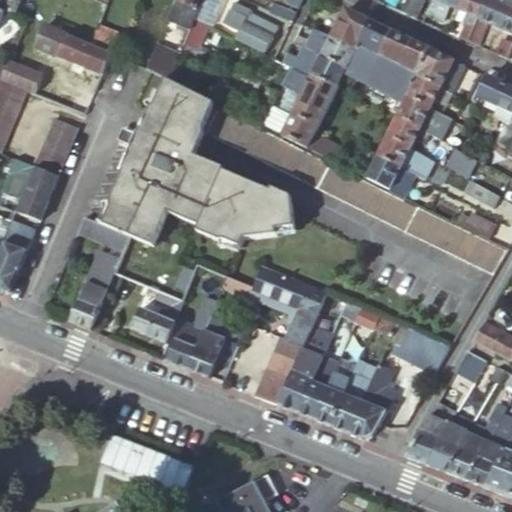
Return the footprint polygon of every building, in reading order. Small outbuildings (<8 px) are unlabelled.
[(8,0),(4,11),(16,16),(21,0),(8,0)] [(178,0),(170,21),(190,30),(195,19),(198,11),(195,10),(199,0),(178,0)] [(202,0),(198,11),(195,19),(209,27),(212,19),(206,16),(212,0),(202,0)] [(300,0),(283,0),(283,3),(296,9),(300,0)] [(421,0),(404,0),(399,13),(413,19),(421,0)] [(429,0),(429,1),(440,5),(455,11),(459,0),(429,0)] [(459,0),(455,11),(456,12),(464,16),(475,20),(483,0),(459,0)] [(504,6),(501,5),(488,0),(483,0),(475,20),(485,24),(495,28),(504,6)] [(511,0),(503,0),(501,5),(504,6),(511,9),(511,0)] [(440,5),(429,1),(427,9),(436,13),(440,5)] [(236,5),(221,33),(262,54),(275,30),(246,14),(248,12),(236,5)] [(271,13),(291,22),(294,14),(275,5),(271,13)] [(511,9),(504,6),(495,28),(511,35),(511,9)] [(427,9),(421,23),(430,27),(436,13),(427,9)] [(362,32),(368,22),(345,11),(331,39),(353,50),(362,32)] [(475,20),(464,16),(461,22),(465,24),(459,39),(465,42),(475,20)] [(475,20),(465,42),(476,46),(485,24),(475,20)] [(373,24),(368,22),(362,32),(368,35),(373,24)] [(391,33),(373,24),(368,35),(362,32),(353,50),(345,68),(334,89),(326,106),(316,127),(304,149),(339,166),(381,79),(410,93),(418,77),(419,75),(399,65),(380,56),(391,33)] [(495,28),(485,24),(476,46),(485,51),(495,28)] [(98,26),(90,47),(106,54),(109,47),(112,48),(118,33),(98,26)] [(100,75),(109,55),(106,54),(90,47),(48,30),(44,28),(36,49),(39,50),(100,75)] [(322,35),(312,31),(303,49),(322,57),(326,50),(317,45),(322,35)] [(410,42),(391,33),(380,56),(399,65),(410,42)] [(345,68),(353,50),(331,39),(322,35),(317,45),(326,50),(322,57),(345,68)] [(505,59),(511,44),(501,40),(495,55),(505,59)] [(431,51),(410,42),(399,65),(419,75),(431,51)] [(159,46),(148,71),(166,80),(170,82),(179,59),(180,56),(159,46)] [(322,57),(303,49),(301,48),(295,58),(286,54),(281,64),(312,77),(322,57)] [(453,62),(431,51),(419,75),(418,77),(440,89),(453,62)] [(334,89),(345,68),(322,57),(312,77),(334,89)] [(463,66),(453,62),(440,89),(449,94),(463,66)] [(33,79),(8,69),(1,86),(23,95),(26,96),(27,92),(33,79)] [(326,106),(334,89),(312,77),(303,96),(326,106)] [(418,77),(410,93),(408,97),(430,109),(434,100),(440,104),(441,104),(447,102),(451,95),(449,94),(440,89),(418,77)] [(511,89),(486,78),(486,77),(476,98),(486,103),(484,107),(502,116),(504,111),(511,115),(511,118),(508,127),(511,128),(511,89)] [(169,82),(170,82),(166,80),(155,106),(148,112),(107,205),(110,210),(102,227),(128,237),(152,247),(166,215),(197,229),(195,235),(221,246),(228,245),(243,252),(245,250),(278,241),(277,237),(295,232),(289,206),(268,197),(269,195),(220,173),(221,172),(192,158),(203,134),(202,125),(212,103),(169,82)] [(241,92),(221,82),(217,91),(236,101),(241,92)] [(0,153),(23,95),(1,86),(0,85),(0,153)] [(251,95),(245,92),(242,99),(247,102),(251,95)] [(456,98),(463,102),(466,96),(459,93),(456,98)] [(302,97),(293,116),(316,127),(326,106),(303,96),(302,97)] [(408,97),(398,118),(420,129),(430,109),(408,97)] [(434,100),(430,109),(436,112),(440,104),(434,100)] [(503,253),(218,107),(205,135),(491,278),(503,253)] [(293,116),(282,138),(304,149),(316,127),(293,116)] [(398,118),(388,137),(409,149),(415,139),(420,129),(398,118)] [(498,122),(493,119),(490,125),(495,128),(498,122)] [(33,170),(57,179),(78,130),(53,120),(33,170)] [(506,126),(496,144),(509,151),(511,148),(511,145),(511,128),(508,127),(506,126)] [(428,134),(420,129),(415,139),(423,144),(428,134)] [(388,137),(377,158),(400,169),(409,149),(388,137)] [(504,160),(506,157),(509,151),(496,144),(491,153),(504,160)] [(409,149),(400,169),(413,176),(421,181),(432,161),(409,149)] [(372,169),(366,180),(388,190),(400,169),(377,158),(372,169)] [(363,164),(357,175),(366,180),(372,169),(363,164)] [(14,214),(39,224),(57,179),(33,170),(32,169),(14,214)] [(400,169),(388,190),(402,197),(413,176),(400,169)] [(464,187),(457,199),(490,216),(496,203),(464,187)] [(457,224),(489,240),(495,227),(473,215),(471,219),(462,214),(457,224)] [(102,227),(84,219),(77,236),(115,251),(119,243),(125,246),(128,237),(102,227)] [(9,224),(0,220),(0,247),(10,225),(9,224)] [(30,244),(35,234),(14,226),(11,236),(30,244)] [(0,296),(1,297),(10,294),(23,261),(5,254),(0,265),(0,296)] [(260,270),(252,289),(251,293),(297,313),(291,327),(293,327),(287,340),(303,347),(309,332),(323,296),(260,270)] [(89,333),(110,282),(90,273),(69,324),(89,333)] [(252,289),(225,278),(210,318),(220,322),(237,328),(245,308),(251,293),(252,289)] [(130,331),(166,346),(182,304),(176,302),(173,310),(168,308),(163,319),(139,310),(130,331)] [(359,311),(341,304),(338,312),(335,318),(353,325),(355,322),(359,311)] [(245,308),(237,328),(236,330),(242,333),(250,336),(253,327),(259,313),(245,308)] [(377,319),(359,311),(355,322),(373,329),(374,326),(377,319)] [(210,318),(204,332),(188,372),(208,380),(216,360),(224,340),(214,335),(220,322),(210,318)] [(391,325),(377,319),(374,326),(388,333),(391,325)] [(188,372),(204,332),(183,323),(166,363),(188,372)] [(483,325),(474,342),(494,353),(504,336),(483,325)] [(234,336),(239,339),(242,333),(236,330),(234,336)] [(309,332),(303,347),(296,362),(290,376),(284,391),(277,407),(295,414),(314,370),(318,360),(326,339),(309,332)] [(435,376),(450,349),(409,332),(398,351),(395,355),(389,352),(387,356),(390,357),(392,359),(399,361),(435,376)] [(511,339),(504,336),(494,353),(511,362),(511,339)] [(287,340),(279,338),(273,353),(296,362),(303,347),(287,340)] [(237,345),(224,340),(216,360),(229,365),(237,345)] [(395,355),(398,351),(392,347),(389,352),(395,355)] [(296,362),(273,353),(268,367),(290,376),(296,362)] [(481,360),(467,353),(456,373),(471,381),(481,360)] [(314,370),(295,414),(313,422),(331,379),(332,377),(336,367),(318,360),(314,370)] [(355,370),(330,428),(347,435),(365,393),(354,387),(362,367),(357,365),(355,370)] [(284,391),(290,376),(268,367),(266,367),(261,381),(284,391)] [(331,379),(313,422),(330,428),(355,370),(349,367),(343,383),(331,379)] [(500,370),(493,367),(488,378),(494,381),(500,370)] [(365,393),(347,435),(364,441),(371,439),(393,403),(379,398),(390,374),(376,368),(365,393)] [(261,381),(254,398),(277,407),(284,391),(261,381)] [(471,427),(467,435),(488,444),(494,433),(507,410),(498,405),(490,418),(492,421),(490,425),(487,424),(484,430),(472,424),(471,427)] [(435,409),(430,418),(451,429),(451,427),(455,420),(435,409)] [(472,424),(457,417),(456,418),(455,420),(451,427),(467,435),(471,427),(472,424)] [(406,459),(430,468),(451,429),(430,418),(406,459)] [(451,429),(430,468),(447,475),(467,435),(451,427),(451,429)] [(511,439),(494,433),(488,444),(507,452),(511,443),(511,439)] [(467,435),(447,475),(466,483),(488,444),(467,435)] [(466,483),(485,490),(507,452),(488,444),(466,483)] [(511,453),(507,452),(485,490),(503,497),(511,482),(511,453)] [(511,482),(503,497),(511,500),(511,482)] [(253,511),(242,491),(207,510),(207,511),(253,511)]
